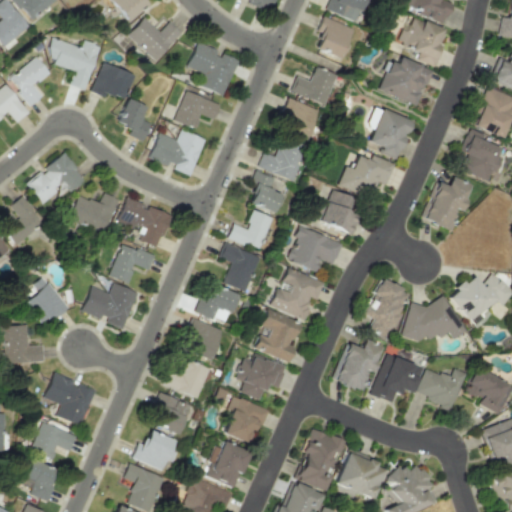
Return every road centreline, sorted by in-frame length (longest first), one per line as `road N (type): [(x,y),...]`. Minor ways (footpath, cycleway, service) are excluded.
road 1 (residential): [(247,511),(354,272),(401,202),(442,113),(476,0)]
road 2 (residential): [(69,511),(293,0)]
road 3 (residential): [(0,170),(49,132),(71,127),(131,174),(204,207)]
road 4 (residential): [(470,511),(452,445),(394,437),(298,396)]
